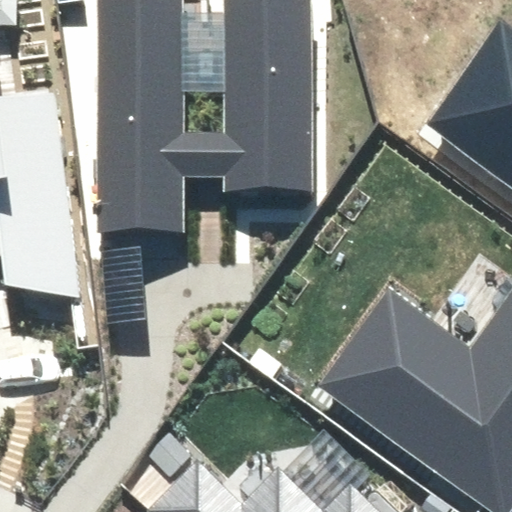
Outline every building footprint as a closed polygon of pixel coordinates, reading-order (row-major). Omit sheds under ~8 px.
[(99,0),(102,231),(182,231),(182,176),(222,175),(222,191),(315,190),(313,0),(226,0),(227,128),(180,129),(179,0),(99,0)] [(511,34),(496,24),(425,127),(511,186),(511,34)] [(0,264),(3,264),(2,283),(78,295),(53,87),(0,93),(0,264)] [(388,291),(319,388),(495,511),(511,511),(511,287),(469,348),(388,291)] [(195,461),(148,511),(374,511),(343,484),(322,508),(280,471),(247,507),(195,461)]
